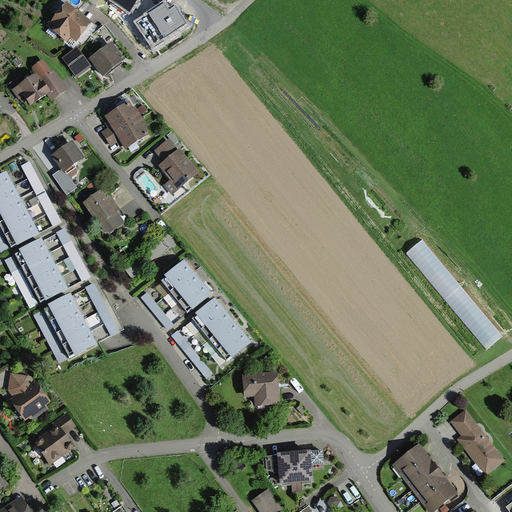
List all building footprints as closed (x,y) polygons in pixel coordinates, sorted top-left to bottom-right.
[(92,25),(67,5),(50,24),(54,28),(51,31),(67,44),(71,39),(77,44),(92,25)] [(117,18),(127,32),(138,25),(128,10),(117,18)] [(76,48),(61,60),(76,79),(92,67),(102,79),(124,62),(111,44),(87,62),(76,48)] [(36,74),(14,88),(28,110),(48,97),(51,102),(68,91),(55,71),(51,73),(44,62),(33,69),(36,74)] [(128,104),(103,121),(124,152),(149,136),(128,104)] [(196,171),(168,141),(150,157),(178,188),(196,171)] [(72,142),(51,156),(63,173),(83,159),(72,142)] [(29,164),(21,168),(53,226),(61,222),(29,164)] [(6,174),(0,176),(0,227),(10,248),(38,234),(6,174)] [(98,189),(79,203),(105,236),(123,222),(98,189)] [(64,230),(56,234),(82,283),(91,279),(64,230)] [(38,241),(13,254),(40,304),(65,290),(38,241)] [(211,294),(183,261),(160,280),(188,314),(211,294)] [(94,285),(86,289),(111,337),(119,333),(94,285)] [(147,294),(141,299),(168,330),(174,325),(147,294)] [(69,296),(43,310),(67,356),(93,342),(69,296)] [(253,344),(216,302),(191,324),(228,365),(253,344)] [(178,332),(172,337),(205,379),(211,374),(178,332)] [(277,373),(241,376),(243,399),(254,399),(255,407),(280,405),(277,373)] [(48,410),(25,374),(1,389),(25,425),(48,410)] [(465,410),(452,420),(464,435),(460,438),(488,474),(504,462),(465,410)] [(52,424),(55,428),(36,439),(35,445),(49,466),(73,450),(74,447),(66,435),(76,428),(67,414),(52,424)] [(418,445),(392,465),(429,511),(435,511),(457,495),(418,445)] [(289,456),(266,458),(267,471),(279,474),(280,486),(312,483),(310,454),(297,455),(289,456)] [(0,493),(9,487),(0,473),(0,493)] [(283,511),(269,491),(254,502),(260,511),(283,511)] [(23,498),(0,511),(46,511),(44,507),(38,506),(31,511),(23,498)]
